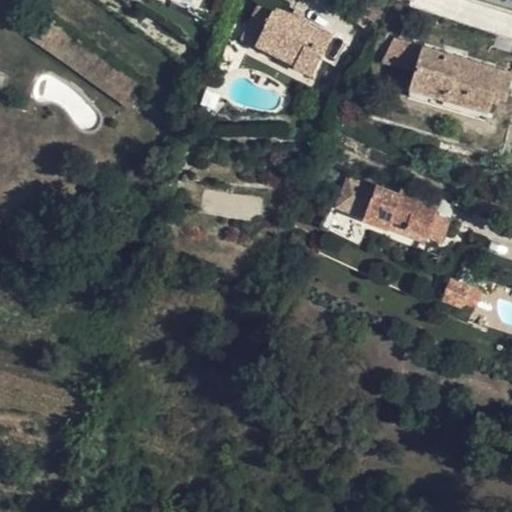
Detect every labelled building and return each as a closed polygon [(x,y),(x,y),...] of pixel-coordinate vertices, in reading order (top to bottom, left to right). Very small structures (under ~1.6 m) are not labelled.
[(374,31),(383,11),(359,0),(350,0),(345,11),(356,19),(374,31)] [(275,5),(263,29),(255,44),(313,73),(325,52),(332,38),(333,35),(302,19),(292,14),(275,5)] [(295,8),(292,14),(302,19),(305,13),(295,8)] [(133,89),(138,84),(51,21),(45,27),(34,32),(28,38),(127,109),(133,101),(133,89)] [(242,38),(255,44),(263,29),(249,23),(242,38)] [(383,61),(415,70),(422,46),(394,37),(383,61)] [(337,57),(344,44),(332,38),(325,52),(337,57)] [(506,96),(511,76),(511,73),(458,57),(456,63),(447,60),(449,54),(422,46),(415,70),(411,86),(489,109),(495,93),(506,96)] [(458,57),(449,54),(447,60),(456,63),(458,57)] [(409,95),(487,117),(489,109),(411,86),(409,95)] [(332,209),(360,220),(374,183),(346,173),(332,209)] [(435,213),(437,208),(417,200),(419,194),(403,188),(401,195),(376,186),(365,217),(389,226),(391,221),(426,233),(442,239),(449,218),(435,213)] [(440,199),(420,191),(419,194),(417,200),(437,208),(440,199)] [(423,241),(426,233),(391,221),(389,226),(389,228),(423,241)] [(451,279),(443,299),(462,307),(470,286),(451,279)] [(481,291),(470,286),(462,307),(472,311),(481,291)] [(337,458),(324,453),(320,463),(333,467),(337,458)]
